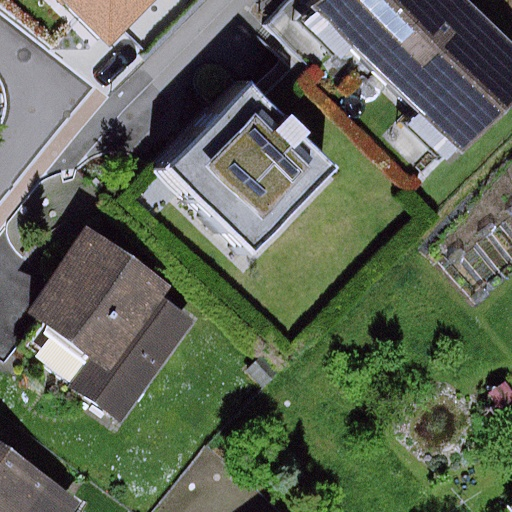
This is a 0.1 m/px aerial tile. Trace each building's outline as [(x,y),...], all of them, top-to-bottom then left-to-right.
[(49,0),(105,54),(157,0),(49,0)] [(511,0),(332,0),(326,6),(469,136),(511,88),(511,0)] [(253,82),(170,171),(260,255),(343,166),(253,82)] [(96,225),(37,307),(108,358),(85,390),(130,421),(202,320),(172,299),(182,285),(96,225)] [(84,511),(92,501),(0,439),(0,511),(84,511)]
